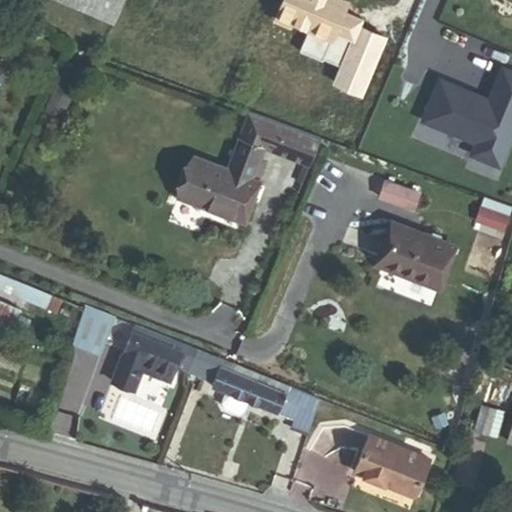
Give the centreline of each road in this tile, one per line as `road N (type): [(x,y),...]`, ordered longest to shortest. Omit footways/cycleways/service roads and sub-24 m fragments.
road 1 (residential): [(0,256),(233,348)]
road 2 (tertiary): [(0,449),(228,511)]
